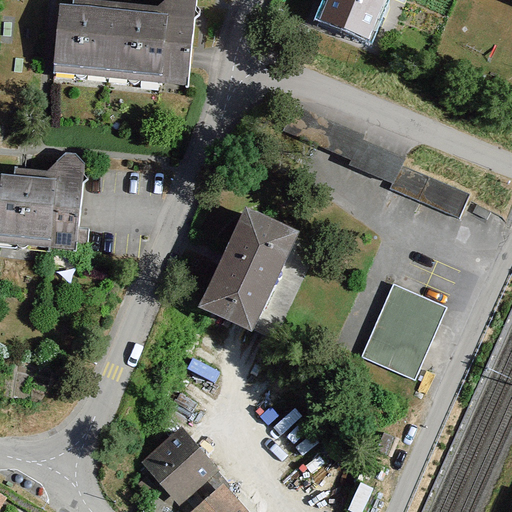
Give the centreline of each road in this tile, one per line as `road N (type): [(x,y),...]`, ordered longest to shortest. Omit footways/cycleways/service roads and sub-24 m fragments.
road 1 (residential): [(63,471),(116,372),(236,50)]
road 2 (residential): [(511,167),(236,50)]
road 3 (unclassified): [(511,258),(398,511)]
